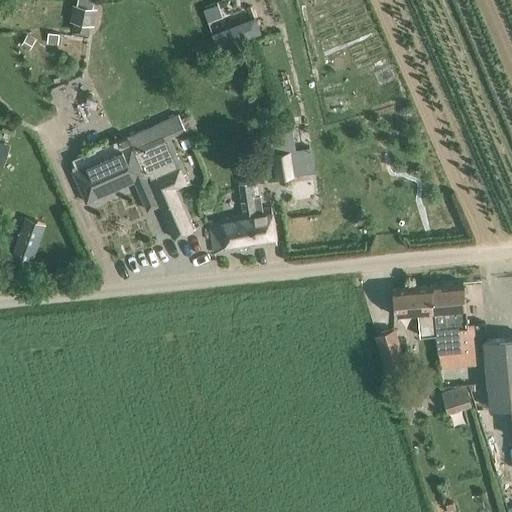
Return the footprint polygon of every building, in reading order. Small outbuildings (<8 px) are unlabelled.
[(76,0),(76,4),(73,4),(71,21),(74,21),(73,32),(89,34),(90,24),(95,25),(97,8),(94,8),(94,0),(76,0)] [(254,17),(213,33),(219,48),(260,32),(254,17)] [(132,144),(72,170),(86,202),(135,180),(148,209),(159,205),(173,237),(195,228),(178,188),(190,183),(169,136),(187,128),(181,113),(129,136),(132,144)] [(273,133),(263,134),(265,154),(275,153),(281,152),(287,152),(288,151),(290,151),(292,151),(296,150),(293,130),(273,133)] [(275,153),(279,178),(295,176),(292,151),(290,151),(288,151),(287,152),(281,152),(275,153)] [(243,214),(209,220),(212,232),(214,252),(277,243),(274,223),(271,206),(263,208),(261,195),(262,195),(259,180),(239,183),(243,214)] [(41,229),(26,224),(15,255),(29,261),(41,229)] [(463,281),(431,284),(439,351),(461,349),(460,327),(467,326),(463,281)] [(434,312),(431,284),(393,288),(395,315),(418,314),(420,336),(437,335),(434,312)] [(377,335),(387,369),(404,364),(394,329),(377,335)] [(511,337),(484,340),(490,408),(511,405),(511,337)] [(473,403),(468,382),(443,387),(448,408),(473,403)]
